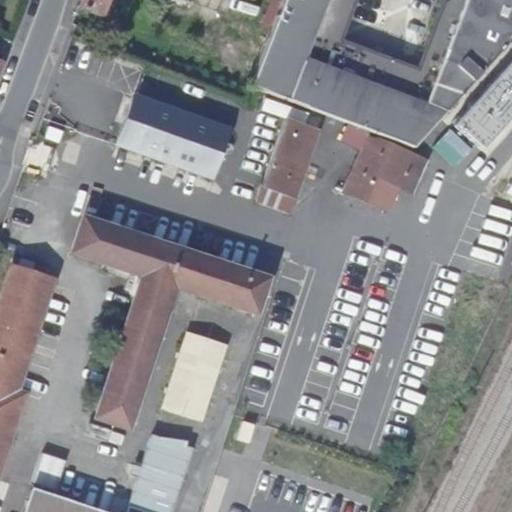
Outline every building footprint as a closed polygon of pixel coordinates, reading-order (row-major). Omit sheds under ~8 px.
[(103,0),(78,0),(76,7),(98,15),(103,0)] [(278,0),(244,88),(247,90),(321,119),(407,152),(511,34),(511,0),(460,0),(421,106),(298,62),(320,0),(278,0)] [(320,0),(298,62),(421,106),(460,0),(445,0),(437,3),(413,70),(338,42),(354,0),(320,0)] [(511,57),(449,128),(477,154),(480,151),(488,158),(511,130),(511,57)] [(321,119),(247,90),(243,105),(282,120),(253,203),(288,215),(321,119)] [(209,180),(227,130),(128,96),(111,146),(209,180)] [(410,197),(425,163),(343,128),(336,143),(357,152),(338,193),(386,215),(397,191),(410,197)] [(265,280),(81,219),(68,259),(135,281),(87,423),(122,434),(169,293),(252,320),(265,280)] [(0,299),(0,356),(28,355),(52,281),(11,266),(0,299)] [(199,420),(224,345),(185,332),(160,407),(199,420)] [(28,355),(0,356),(0,386),(18,392),(28,355)] [(18,392),(0,386),(0,478),(27,395),(18,392)] [(252,425),(239,420),(233,439),(246,443),(252,425)] [(136,476),(127,505),(147,511),(170,511),(192,447),(185,445),(187,440),(159,436),(151,433),(140,466),(133,464),(129,474),(136,476)] [(114,481),(33,453),(23,482),(104,509),(114,481)] [(105,511),(30,487),(21,511),(105,511)]
